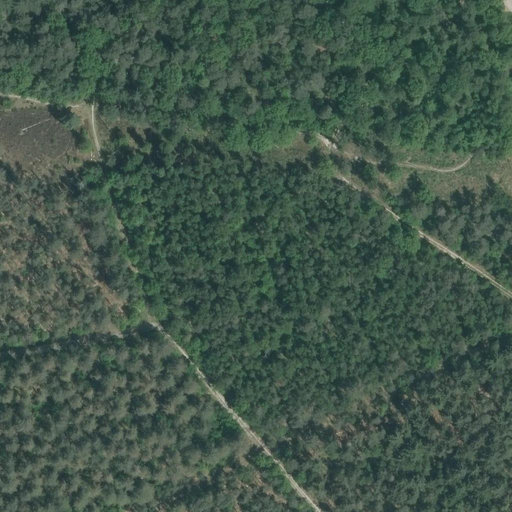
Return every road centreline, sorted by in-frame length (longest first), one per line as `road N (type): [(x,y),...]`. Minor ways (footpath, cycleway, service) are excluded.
road 1 (track): [(167,331),(0,356)]
road 2 (track): [(181,0),(83,96),(87,104)]
